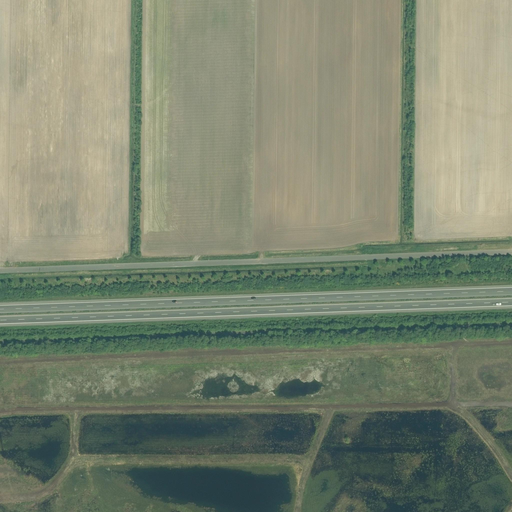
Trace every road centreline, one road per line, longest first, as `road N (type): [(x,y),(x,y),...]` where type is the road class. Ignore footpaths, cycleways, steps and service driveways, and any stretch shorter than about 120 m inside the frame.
road 1 (trunk): [(0,321),(511,302)]
road 2 (unclassified): [(0,271),(511,252)]
road 3 (trunk): [(511,291),(0,309)]
